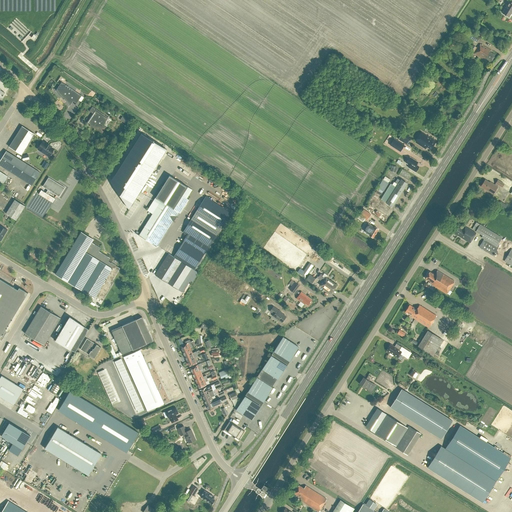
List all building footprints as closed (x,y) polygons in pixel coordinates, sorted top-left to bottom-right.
[(511,0),(508,0),(505,5),(506,6),(502,13),(509,17),(511,11),(511,0)] [(477,42),(480,37),(471,32),(468,37),(477,42)] [(452,49),(457,41),(451,37),(447,45),(452,49)] [(474,52),(473,53),(484,60),(485,58),(491,62),(495,55),(489,51),(490,50),(480,43),(478,47),(477,46),(477,47),(472,45),(469,49),(474,52)] [(82,95),(62,82),(56,90),(54,88),(63,99),(64,98),(70,105),(74,99),(77,101),(75,105),(82,95)] [(101,132),(103,131),(106,127),(103,125),(108,117),(92,106),(89,111),(93,113),(87,122),(101,132)] [(122,116),(120,119),(127,124),(129,121),(122,116)] [(22,155),(35,134),(22,126),(9,147),(22,155)] [(425,149),(427,147),(431,149),(436,141),(430,137),(430,138),(421,132),(414,142),(425,149)] [(113,180),(132,206),(137,198),(139,195),(167,150),(141,133),(117,174),(115,177),(113,180)] [(410,139),(401,133),(398,138),(407,144),(410,139)] [(404,144),(394,138),(390,145),(400,151),(404,144)] [(37,149),(49,157),(51,155),(54,151),(53,151),(55,148),(51,146),(50,145),(47,143),(46,142),(46,143),(42,140),(37,149)] [(0,165),(32,186),(41,173),(7,151),(0,161),(0,165)] [(408,164),(410,166),(409,167),(415,172),(419,166),(416,165),(418,162),(410,157),(406,163),(408,164)] [(0,181),(3,184),(8,176),(0,170),(0,181)] [(192,189),(170,175),(148,210),(153,213),(139,235),(156,246),(192,189)] [(62,196),(67,187),(51,176),(45,185),(62,196)] [(369,191),(375,194),(381,179),(375,177),(369,191)] [(400,179),(400,180),(397,178),(395,182),(394,182),(392,184),(390,183),(381,199),(392,206),(407,183),(400,179)] [(492,184),(485,179),(481,186),(493,194),(497,186),(498,185),(502,187),(504,184),(498,180),(495,183),(496,183),(495,185),(492,183),(492,184)] [(484,199),(487,194),(475,186),(472,191),(484,199)] [(501,195),(511,201),(511,200),(511,195),(504,191),(501,195)] [(364,206),(372,197),(367,193),(359,202),(364,206)] [(208,248),(230,212),(205,196),(183,232),(208,248)] [(17,220),(26,206),(15,199),(6,213),(17,220)] [(363,209),(360,214),(367,219),(371,214),(363,209)] [(374,227),(368,223),(363,231),(369,235),(373,238),(378,229),(374,227)] [(493,256),(498,248),(496,247),(502,237),(480,224),(476,231),(483,235),(481,238),(485,240),(480,248),(493,256)] [(476,233),(465,226),(463,230),(458,227),(454,233),(470,243),(476,233)] [(102,300),(113,283),(111,282),(120,268),(108,261),(110,257),(99,251),(101,247),(92,242),(94,239),(81,231),(55,274),(94,298),(95,296),(102,300)] [(448,233),(447,236),(451,238),(449,241),(456,244),(457,242),(462,244),(464,241),(448,233)] [(184,239),(173,256),(191,268),(194,270),(205,252),(184,239)] [(41,265),(45,258),(32,251),(28,257),(41,265)] [(155,275),(178,289),(191,268),(173,256),(168,253),(155,275)] [(299,269),(297,272),(301,274),(301,275),(304,276),(305,277),(306,275),(307,274),(313,266),(313,265),(312,265),(310,263),(304,272),(303,272),(299,269)] [(430,271),(425,278),(430,281),(429,283),(446,294),(447,293),(450,295),(452,291),(449,290),(454,281),(437,270),(435,274),(430,271)] [(325,282),(334,289),(337,285),(326,277),(320,273),(318,276),(323,280),(325,282)] [(313,280),(315,278),(310,274),(306,279),(311,283),(313,280)] [(304,284),(306,281),(297,275),(295,277),(304,284)] [(323,280),(318,276),(317,278),(322,282),(320,285),(331,293),(334,289),(325,282),(323,280)] [(17,289),(0,278),(0,333),(1,335),(27,292),(19,287),(17,289)] [(294,293),(299,286),(295,282),(289,289),(294,293)] [(307,305),(310,301),(312,299),(301,292),(296,298),(304,304),(305,303),(307,305)] [(250,297),(247,295),(245,294),(242,299),(241,298),(240,300),(241,301),(239,302),(244,306),(250,297)] [(43,302),(25,333),(44,345),(49,337),(55,340),(55,341),(71,350),(75,352),(83,338),(89,330),(84,327),(85,327),(69,317),(70,315),(64,312),(63,314),(43,302)] [(416,309),(409,304),(405,312),(412,316),(411,317),(428,327),(436,315),(419,305),(416,309)] [(282,322),(286,316),(280,312),(281,312),(273,306),(270,311),(274,314),(273,316),(282,322)] [(154,340),(145,319),(144,317),(143,317),(143,316),(142,317),(141,317),(140,318),(143,325),(139,327),(136,319),(112,330),(122,354),(147,343),(154,340)] [(433,356),(443,340),(427,330),(417,346),(433,356)] [(299,347),(283,337),(240,403),(240,404),(236,410),(252,420),(299,347)] [(95,358),(101,347),(87,339),(80,349),(95,358)] [(190,342),(189,340),(185,342),(186,344),(183,345),(181,346),(183,351),(190,347),(195,345),(194,342),(193,340),(190,342)] [(390,353),(389,354),(393,356),(393,355),(398,358),(400,354),(403,355),(407,358),(411,353),(408,351),(401,347),(400,350),(394,347),(390,344),(386,350),(390,353)] [(193,352),(191,348),(190,347),(183,351),(185,356),(193,352)] [(147,410),(164,403),(140,349),(124,357),(147,410)] [(187,361),(195,357),(198,356),(196,351),(193,352),(185,356),(187,361)] [(76,359),(79,354),(77,352),(74,358),(73,357),(70,362),(72,363),(75,358),(76,359)] [(195,357),(187,361),(189,366),(197,363),(195,357)] [(136,411),(137,413),(140,412),(144,411),(121,360),(121,359),(115,362),(115,363),(116,365),(135,409),(136,411)] [(190,368),(192,373),(200,370),(203,368),(201,363),(198,365),(190,368)] [(219,373),(221,378),(230,375),(227,369),(219,373)] [(412,369),(408,375),(414,379),(418,373),(412,369)] [(104,370),(98,372),(113,405),(118,403),(104,370)] [(185,380),(191,392),(194,390),(192,385),(195,383),(189,370),(187,371),(183,373),(186,379),(185,380)] [(200,370),(192,373),(194,378),(202,374),(200,370)] [(197,383),(207,378),(206,375),(203,376),(202,374),(194,378),(197,383)] [(23,388),(2,375),(0,377),(0,395),(13,404),(23,388)] [(369,381),(372,377),(368,375),(366,379),(363,377),(359,384),(368,390),(373,383),(369,381)] [(207,378),(197,383),(199,388),(207,384),(205,382),(208,380),(207,378)] [(50,390),(55,394),(60,386),(55,382),(50,390)] [(207,386),(200,390),(202,395),(212,390),(213,390),(211,385),(207,386)] [(441,439),(453,420),(401,388),(390,407),(441,439)] [(212,390),(202,395),(204,400),(212,396),(214,395),(215,395),(213,390),(212,390)] [(94,429),(104,412),(70,391),(60,408),(94,429)] [(229,394),(232,400),(237,398),(235,392),(229,394)] [(212,396),(204,400),(206,405),(214,401),(212,396)] [(214,401),(206,405),(209,410),(216,407),(216,406),(222,404),(220,399),(214,401)] [(28,404),(25,409),(31,413),(34,412),(35,410),(35,408),(28,404)] [(16,411),(25,416),(28,411),(20,406),(16,411)] [(178,413),(175,407),(171,409),(171,408),(165,411),(168,417),(169,416),(172,422),(177,419),(175,414),(178,413)] [(407,427),(377,408),(366,426),(396,445),(407,427)] [(241,429),(233,424),(233,423),(229,421),(224,430),(231,435),(232,434),(236,436),(235,437),(239,439),(244,431),(241,428),(241,429)] [(31,436),(9,423),(1,436),(23,449),(31,436)] [(154,434),(162,430),(160,424),(152,429),(154,434)] [(482,502),(511,457),(460,425),(445,448),(441,446),(427,467),(482,502)] [(186,431),(184,426),(178,428),(181,435),(185,434),(189,443),(196,439),(191,429),(186,431)] [(89,474),(102,453),(58,427),(45,448),(89,474)] [(304,488),(299,485),(294,493),(299,496),(298,497),(302,499),(301,501),(318,511),(327,499),(305,485),(304,488)] [(193,496),(197,488),(193,486),(188,493),(193,496)] [(212,504),(215,499),(213,498),(214,497),(204,490),(200,496),(212,504)] [(193,500),(196,502),(200,496),(196,494),(193,500),(188,497),(187,498),(192,501),(193,500)] [(352,511),(355,508),(341,499),(332,511),(352,511)]
